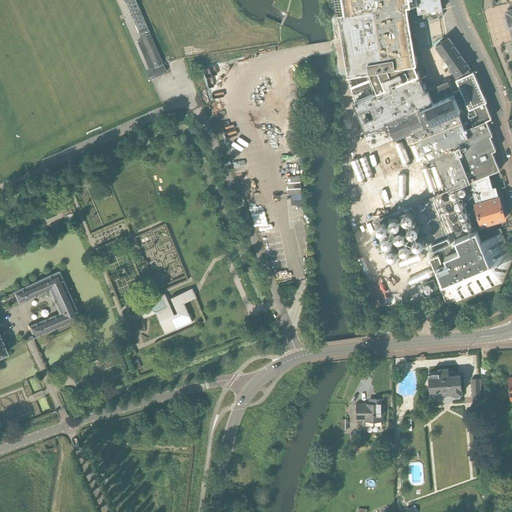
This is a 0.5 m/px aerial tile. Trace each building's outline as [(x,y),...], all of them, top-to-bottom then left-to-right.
[(140,40),(137,42),(148,68),(151,67),(155,76),(166,71),(135,0),(123,0),(125,3),(139,36),(140,40)] [(442,113),(470,181),(474,192),(473,193),(475,202),(474,203),(481,226),(505,218),(497,189),(488,192),(487,188),(489,187),(485,176),(500,170),(492,152),(496,150),(491,136),(493,135),(487,121),(492,119),(486,102),(487,102),(485,97),(480,85),(480,86),(473,71),(471,72),(469,69),(470,67),(448,37),(436,46),(458,78),(457,80),(459,84),(453,87),(430,96),(375,120),(382,138),(442,113)] [(407,49),(364,66),(374,92),(380,90),(417,75),(407,49)] [(250,63),(206,69),(209,99),(217,98),(217,102),(232,101),(230,90),(244,88),(246,100),(241,100),(242,105),(245,105),(246,116),(257,114),(250,63)] [(354,100),(362,123),(377,117),(372,104),(383,100),(380,90),(374,92),(354,100)] [(254,129),(260,128),(259,120),(252,122),(254,129)] [(238,166),(239,177),(270,175),(270,167),(259,167),(259,164),(238,166)] [(449,279),(457,300),(511,277),(511,260),(499,228),(493,230),(494,233),(482,238),(477,225),(455,234),(460,246),(433,257),(443,281),(449,279)] [(33,338),(80,318),(60,271),(14,292),(19,304),(48,291),(51,298),(52,297),(58,312),(51,315),(51,317),(29,326),(33,335),(30,336),(31,339),(31,338),(31,339),(33,338)] [(434,280),(421,285),(424,294),(438,289),(434,280)] [(155,313),(161,325),(165,335),(192,322),(183,303),(196,298),(192,288),(183,292),(170,298),(176,313),(173,314),(164,294),(138,306),(143,318),(155,313)] [(441,302),(439,296),(427,301),(429,306),(441,302)] [(462,394),(461,385),(460,375),(456,375),(455,371),(448,372),(448,369),(438,370),(439,373),(437,373),(435,372),(433,372),(431,373),(429,373),(431,392),(444,391),(444,395),(452,394),(452,395),(462,394)] [(383,422),(383,408),(383,398),(370,398),(370,403),(365,403),(365,404),(356,404),(356,420),(364,420),(365,422),(383,422)]
